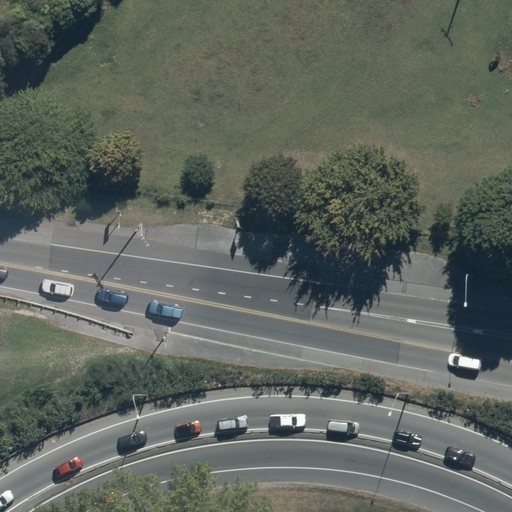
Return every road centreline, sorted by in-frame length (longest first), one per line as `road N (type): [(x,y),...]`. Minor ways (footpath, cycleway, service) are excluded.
road 1 (secondary): [(0,498),(114,439),(274,410),(379,419),(511,465)]
road 2 (secondary): [(511,511),(402,469),(303,454),(197,460),(104,487),(57,511)]
road 3 (secondary): [(511,378),(116,278)]
road 4 (secondary): [(294,297),(511,349)]
road 5 (secondary): [(294,297),(511,324)]
road 6 (secondary): [(116,278),(294,297)]
